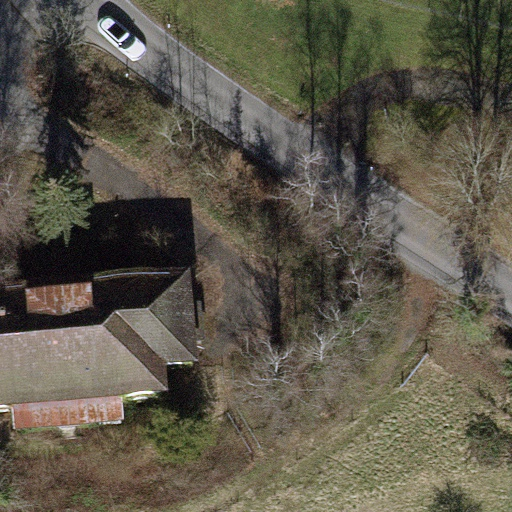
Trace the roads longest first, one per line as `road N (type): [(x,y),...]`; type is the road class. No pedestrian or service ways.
road 1 (tertiary): [(511,293),(306,154),(103,0)]
road 2 (track): [(14,0),(8,102),(242,281)]
